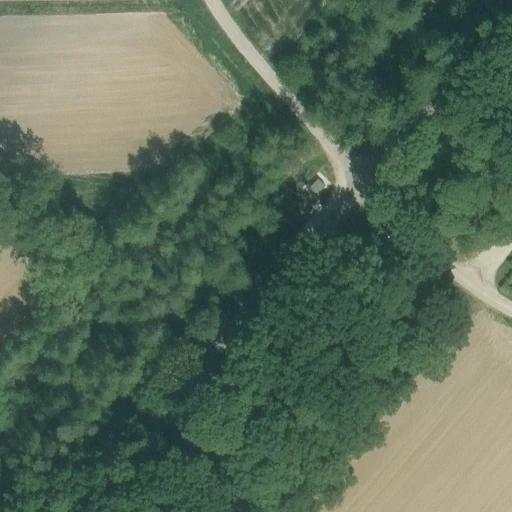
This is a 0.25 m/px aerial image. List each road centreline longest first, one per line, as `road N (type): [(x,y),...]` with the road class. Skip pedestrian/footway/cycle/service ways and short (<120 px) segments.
road 1 (track): [(74,511),(360,178)]
road 2 (track): [(360,178),(212,0)]
road 3 (track): [(360,178),(511,9)]
road 4 (track): [(511,306),(360,178)]
